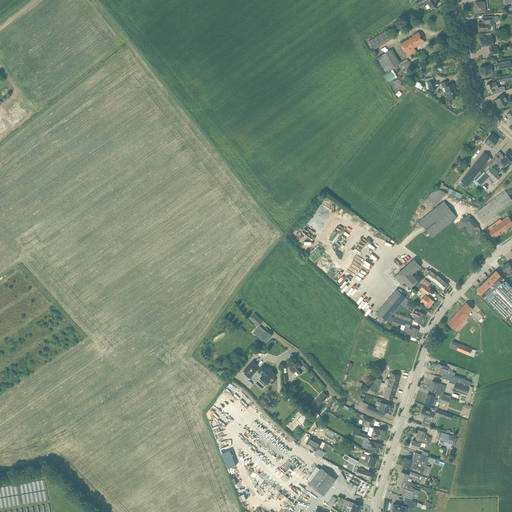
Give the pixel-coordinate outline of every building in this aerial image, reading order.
[(417,0),(414,2),(418,8),(424,4),(425,4),(427,2),(430,8),(438,4),(436,0),(417,0)] [(479,12),(485,11),(485,5),(488,5),(487,0),(480,0),(481,2),(474,2),(475,8),(474,8),(474,13),(479,13),(479,12)] [(477,25),(477,29),(478,30),(479,30),(479,31),(484,30),(489,30),(490,31),(494,31),(495,30),(494,24),(493,23),(492,17),(489,17),(484,17),(482,18),(482,23),(478,23),(478,25),(477,25)] [(421,24),(418,19),(411,24),(414,28),(421,24)] [(374,50),(391,39),(386,30),(369,41),(374,50)] [(416,50),(414,48),(424,41),(418,32),(412,36),(413,37),(400,44),(407,55),(416,50)] [(493,45),(492,35),(480,37),(481,47),(489,45),(489,47),(489,48),(490,55),(498,53),(497,46),(493,47),(493,45)] [(392,49),(376,59),(385,73),(400,63),(392,49)] [(404,73),(412,67),(408,61),(407,60),(402,63),(405,69),(402,70),(404,73)] [(511,60),(496,63),(497,70),(511,68),(511,60)] [(485,66),(480,67),(482,75),(486,73),(488,73),(493,72),(493,71),(493,70),(492,65),(491,65),(490,65),(486,66),(485,66)] [(389,82),(395,78),(391,72),(385,75),(389,82)] [(497,83),(511,79),(511,74),(496,78),(497,83)] [(430,91),(436,89),(434,80),(428,82),(430,91)] [(417,81),(414,85),(421,90),(424,86),(417,81)] [(442,83),(443,87),(444,87),(447,98),(452,97),(457,95),(455,88),(453,84),(448,85),(447,81),(442,83)] [(495,81),(486,85),(489,92),(491,91),(493,95),(500,92),(499,87),(498,87),(495,81)] [(508,103),(503,95),(495,100),(498,105),(497,105),(499,108),(499,107),(500,108),(508,103)] [(491,148),(498,140),(497,139),(498,138),(494,135),(493,136),(491,134),(484,142),(491,148)] [(505,154),(500,159),(506,166),(511,160),(511,156),(511,155),(511,154),(508,150),(505,153),(505,154)] [(473,166),(459,184),(465,189),(475,177),(481,169),(487,161),(490,157),(484,152),(473,166)] [(481,169),(475,177),(481,183),(487,177),(489,179),(490,178),(491,178),(489,180),(493,183),(495,182),(495,183),(500,177),(490,168),(492,166),(497,161),(499,159),(500,159),(496,155),(492,159),(490,157),(487,161),(487,162),(482,169),(481,169)] [(445,176),(451,180),(456,174),(450,169),(445,176)] [(462,194),(449,189),(443,185),(443,184),(441,182),(437,189),(447,193),(454,197),(459,199),(462,194)] [(511,200),(506,191),(475,211),(483,223),(511,203),(511,200)] [(444,201),(418,220),(431,237),(457,218),(444,201)] [(469,214),(460,221),(469,233),(478,226),(469,214)] [(493,238),(511,224),(511,221),(508,216),(501,221),(500,219),(487,229),(493,238)] [(409,287),(417,280),(411,274),(420,266),(414,259),(394,277),(401,284),(404,281),(409,287)] [(502,267),(501,267),(504,271),(506,270),(510,276),(511,275),(511,276),(511,275),(511,267),(509,264),(508,262),(504,265),(504,264),(503,264),(502,265),(502,266),(502,267)] [(428,270),(425,272),(427,274),(426,276),(431,280),(431,281),(434,284),(438,287),(439,286),(443,289),(448,284),(444,281),(436,274),(436,275),(430,270),(430,271),(429,271),(428,270)] [(481,285),(477,290),(484,297),(485,296),(487,298),(486,299),(489,302),(490,301),(492,303),(491,304),(494,307),(495,306),(497,308),(496,309),(498,311),(499,310),(501,312),(500,313),(505,319),(508,316),(510,314),(511,311),(511,289),(511,288),(511,287),(510,285),(509,286),(507,284),(508,283),(505,280),(504,281),(502,279),(504,278),(496,271),(493,274),(491,276),(483,284),(481,285)] [(424,284),(420,289),(423,292),(427,295),(431,289),(427,287),(430,283),(425,279),(425,280),(422,283),(424,284)] [(429,307),(434,301),(425,295),(420,301),(429,307)] [(406,298),(404,302),(407,303),(406,304),(414,309),(416,305),(406,298)] [(473,309),(466,302),(447,323),(456,331),(469,316),(468,315),(473,309)] [(383,305),(377,313),(387,321),(393,313),(383,305)] [(416,316),(414,320),(421,324),(421,323),(422,323),(423,320),(423,319),(425,315),(418,311),(414,310),(412,315),(416,316)] [(250,319),(255,323),(257,321),(260,324),(262,321),(255,314),(250,319)] [(415,337),(418,330),(409,327),(412,320),(395,314),(392,321),(402,324),(400,329),(397,328),(395,333),(404,337),(406,333),(407,333),(407,334),(415,337)] [(272,335),(267,331),(266,331),(265,331),(263,330),(264,329),(258,325),(258,326),(255,329),(260,333),(259,333),(260,333),(257,336),(260,338),(260,339),(261,339),(262,340),(263,341),(263,340),(263,339),(267,342),(272,335)] [(452,341),(450,348),(456,350),(473,357),(476,351),(459,343),(456,342),(452,341)] [(249,378),(258,369),(256,367),(258,365),(253,361),(243,371),(245,373),(245,374),(249,378)] [(297,361),(289,368),(294,373),(296,371),(299,374),(300,374),(302,372),(303,372),(302,371),(303,371),(304,372),(306,372),(308,370),(303,365),(302,367),(297,361)] [(438,364),(435,372),(441,373),(443,374),(442,377),(450,380),(449,380),(455,382),(470,387),(470,386),(471,382),(465,380),(459,378),(460,378),(451,375),(452,372),(453,369),(448,367),(446,367),(444,366),(443,365),(438,364)] [(274,377),(276,375),(269,369),(268,369),(263,365),(258,371),(262,375),(260,377),(267,384),(270,382),(272,384),(276,379),(274,377)] [(386,378),(384,383),(396,387),(399,375),(391,373),(389,379),(386,378)] [(382,379),(376,377),(372,390),(378,392),(377,395),(392,399),(396,387),(384,383),(381,382),(382,379)] [(449,380),(449,382),(454,384),(452,390),(456,391),(461,393),(466,395),(465,401),(468,402),(469,402),(471,396),(473,387),(470,386),(470,387),(455,382),(449,380)] [(442,396),(446,386),(432,381),(429,389),(434,391),(434,393),(442,396)] [(313,403),(312,404),(316,408),(317,407),(327,396),(323,392),(315,400),(313,403)] [(435,406),(438,398),(434,397),(434,396),(427,394),(425,402),(431,404),(435,406)] [(449,398),(447,403),(447,405),(456,408),(458,402),(449,398)] [(380,406),(377,406),(376,409),(368,406),(366,409),(383,417),(385,413),(384,412),(384,411),(388,412),(390,405),(381,402),(380,406)] [(422,409),(420,415),(423,416),(423,417),(424,417),(426,417),(432,419),(434,413),(430,412),(429,411),(427,411),(422,409)] [(452,415),(436,409),(435,413),(451,419),(452,415)] [(363,420),(361,424),(371,427),(373,420),(364,417),(363,416),(362,420),(363,420)] [(315,422),(310,432),(315,435),(320,425),(315,422)] [(374,429),(372,435),(378,437),(383,439),(385,431),(381,430),(379,429),(374,428),(374,429)] [(412,440),(410,446),(415,448),(418,449),(420,445),(425,447),(426,444),(429,445),(430,442),(423,440),(425,436),(426,432),(423,431),(418,430),(416,438),(415,441),(412,440)] [(440,431),(437,439),(440,440),(451,444),(450,448),(453,449),(454,444),(454,445),(456,438),(454,438),(454,435),(450,434),(446,433),(440,431)] [(367,440),(369,435),(357,432),(355,436),(367,440)] [(321,443),(310,436),(306,444),(307,444),(308,444),(311,446),(317,450),(321,443)] [(379,452),(381,444),(375,442),(375,443),(369,441),(367,448),(379,452)] [(316,449),(314,453),(322,457),(324,452),(318,449),(317,450),(316,449)] [(361,453),(359,461),(363,464),(368,466),(369,467),(370,467),(371,465),(374,466),(375,462),(376,462),(377,459),(376,459),(377,458),(371,456),(361,453)] [(406,458),(403,467),(408,468),(409,469),(412,470),(412,468),(415,469),(420,471),(419,473),(423,474),(424,474),(427,475),(430,467),(426,465),(428,461),(429,457),(427,456),(421,454),(420,454),(419,457),(417,457),(413,455),(412,460),(406,458)] [(368,466),(363,464),(359,461),(349,457),(347,460),(354,464),(354,463),(359,465),(356,473),(361,474),(361,475),(365,477),(364,478),(370,479),(372,472),(367,471),(367,468),(368,466)] [(336,479),(321,468),(309,484),(324,495),(336,479)] [(277,469),(275,472),(282,477),(284,474),(277,469)] [(401,472),(399,478),(406,481),(407,477),(410,478),(411,476),(417,478),(417,479),(423,481),(424,477),(410,472),(409,475),(408,475),(408,474),(401,472)] [(366,482),(355,476),(354,480),(352,479),(350,484),(362,490),(366,482)] [(399,478),(397,484),(401,486),(404,487),(405,487),(403,490),(407,492),(405,497),(412,500),(414,496),(414,494),(418,495),(420,491),(413,489),(414,488),(411,486),(412,483),(411,482),(406,481),(399,478)] [(392,505),(391,510),(392,510),(392,511),(396,511),(395,511),(405,511),(406,507),(414,508),(415,503),(405,498),(404,506),(393,504),(393,505),(392,505)] [(359,509),(361,505),(353,502),(350,501),(345,500),(344,504),(347,505),(347,506),(352,508),(350,511),(351,511),(359,511),(360,510),(359,509)]
